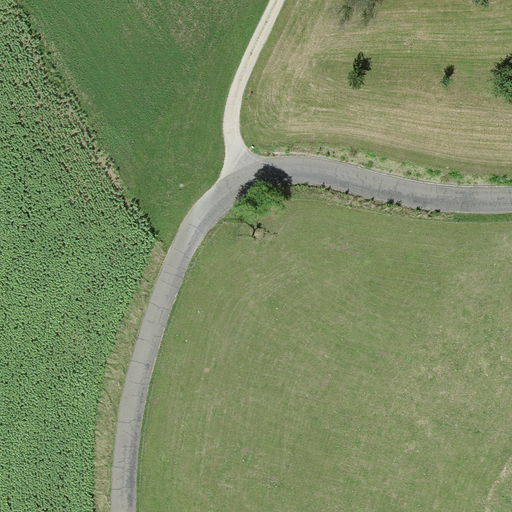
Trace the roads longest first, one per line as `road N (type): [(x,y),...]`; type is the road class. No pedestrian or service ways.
road 1 (unclassified): [(124,511),(127,433),(146,349),(179,256),(221,195),(245,178),(299,169),(402,192),(511,198)]
road 2 (track): [(276,0),(231,110),(245,178)]
